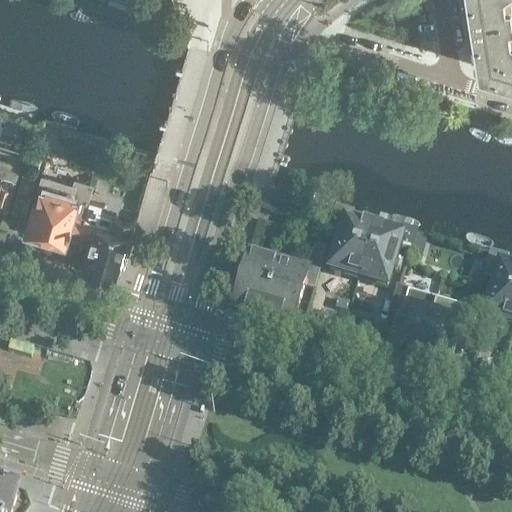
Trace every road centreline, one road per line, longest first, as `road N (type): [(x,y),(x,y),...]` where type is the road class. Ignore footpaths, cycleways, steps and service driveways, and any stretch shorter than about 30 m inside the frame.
road 1 (tertiary): [(511,448),(162,341)]
road 2 (tertiary): [(162,341),(192,324),(202,305),(277,53),(279,9)]
road 3 (tertiary): [(253,0),(233,25),(150,296),(162,341)]
road 4 (residential): [(279,9),(307,33),(456,82)]
road 5 (tertiary): [(162,341),(0,292)]
road 6 (tertiary): [(162,341),(115,481)]
road 7 (tertiary): [(0,445),(115,481)]
